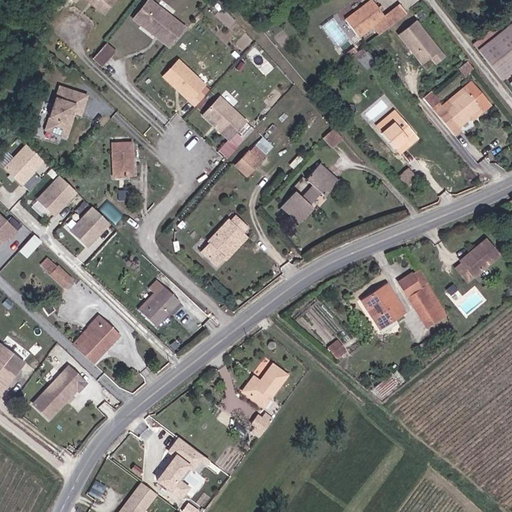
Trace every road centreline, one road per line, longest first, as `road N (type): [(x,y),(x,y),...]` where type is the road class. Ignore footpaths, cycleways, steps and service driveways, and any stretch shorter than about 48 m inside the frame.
road 1 (tertiary): [(235,330),(335,261),(511,185)]
road 2 (tertiary): [(59,511),(103,438),(235,330)]
road 3 (residential): [(235,330),(146,240),(148,226),(184,186),(188,169),(175,138)]
road 4 (unknown): [(185,369),(8,204)]
road 5 (unknown): [(131,415),(0,290)]
road 6 (unknown): [(157,393),(116,330),(62,291)]
road 7 (unknown): [(511,106),(426,0)]
